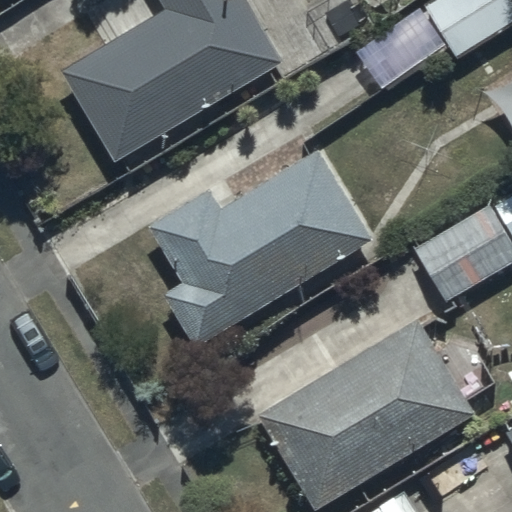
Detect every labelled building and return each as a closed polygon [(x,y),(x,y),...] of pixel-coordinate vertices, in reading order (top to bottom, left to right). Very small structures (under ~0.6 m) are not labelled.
[(156,0),(163,12),(58,71),(111,160),(277,67),(239,0),(156,0)] [(511,5),(508,0),(431,0),(420,8),(454,60),(511,21),(511,5)] [(415,10),(278,99),(305,142),(444,56),(415,10)] [(191,348),(370,240),(316,150),(217,210),(206,193),(147,229),(180,284),(160,296),(191,348)] [(413,249),(445,301),(511,261),(511,249),(486,206),(413,249)] [(416,323),(256,418),(312,511),(472,416),(416,323)] [(511,430),(503,436),(511,450),(511,430)]
